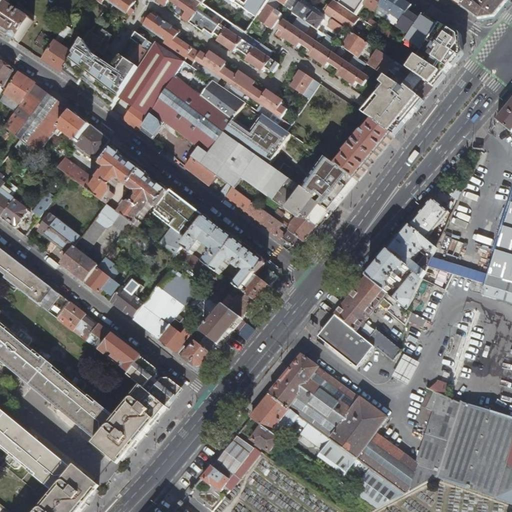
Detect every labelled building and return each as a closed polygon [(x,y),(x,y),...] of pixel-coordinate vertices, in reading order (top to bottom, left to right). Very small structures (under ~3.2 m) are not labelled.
[(0,0),(0,15),(8,3),(10,0),(0,0)] [(95,0),(103,5),(106,0),(132,17),(135,11),(133,9),(138,2),(133,0),(95,0)] [(156,0),(166,7),(171,0),(187,12),(183,18),(212,38),(215,34),(221,25),(225,19),(218,15),(214,20),(198,9),(202,3),(196,0),(156,0)] [(233,0),(259,17),(269,0),(233,0)] [(281,2),(277,0),(269,0),(259,17),(257,19),(273,29),(283,14),(279,11),(280,8),(279,7),(282,3),(281,2)] [(341,5),(335,0),(331,6),(329,5),(325,10),(327,12),(325,14),(333,19),(344,27),(352,32),(361,18),(357,16),(341,5)] [(343,0),(341,5),(357,16),(365,4),(368,0),(343,0)] [(368,0),(365,4),(376,12),(380,6),(384,0),(368,0)] [(387,14),(390,16),(392,13),(400,0),(384,0),(380,6),(389,12),(387,14)] [(399,22),(401,23),(409,12),(414,5),(405,0),(400,0),(392,13),(401,19),(399,22)] [(476,0),(476,1),(475,0),(465,0),(461,7),(465,9),(479,18),(495,16),(508,0),(476,0)] [(18,14),(20,11),(8,3),(0,15),(0,31),(19,44),(34,21),(22,12),(20,15),(18,14)] [(325,21),(299,3),(292,13),(299,17),(311,26),(322,33),(324,31),(320,28),(325,21)] [(414,5),(409,12),(420,20),(421,19),(424,14),(425,13),(414,5)] [(398,27),(410,35),(420,20),(409,12),(401,23),(398,27)] [(464,54),(461,36),(442,24),(441,25),(424,14),(421,19),(394,60),(395,61),(404,66),(436,88),(464,54)] [(311,26),(299,17),(294,26),(285,20),(279,29),(286,33),(283,37),(299,48),(302,44),(314,52),(311,56),(328,67),(330,63),(342,71),(339,75),(356,87),(359,82),(365,87),(371,78),(362,72),(368,64),(359,58),(356,56),(351,64),(334,53),(339,45),(328,37),(322,45),(306,34),(311,26)] [(197,61),(201,55),(178,39),(182,33),(162,19),(157,26),(154,24),(150,29),(175,47),(172,52),(187,62),(193,67),(197,61)] [(340,34),(344,27),(333,19),(328,26),(340,34)] [(382,27),(371,19),(368,23),(379,31),(382,27)] [(117,35),(97,22),(91,31),(99,36),(103,29),(112,35),(106,45),(109,47),(117,35)] [(72,29),(67,25),(43,60),(63,73),(65,71),(76,54),(61,45),(72,29)] [(270,58),(274,52),(262,44),(258,50),(242,39),(246,33),(234,25),(230,31),(221,25),(215,34),(222,38),(219,42),(236,54),(238,49),(250,57),(247,61),(264,73),(267,68),(275,74),(281,65),(270,58)] [(393,34),(382,27),(379,31),(390,38),(393,34)] [(65,71),(63,73),(77,83),(82,76),(84,78),(91,69),(94,70),(99,62),(95,59),(94,61),(86,56),(89,52),(94,55),(96,51),(104,55),(109,47),(106,45),(112,35),(103,29),(99,36),(91,31),(76,54),(65,71)] [(353,32),(343,47),(356,56),(359,58),(369,43),(353,32)] [(150,41),(137,33),(132,40),(135,42),(130,49),(134,52),(128,60),(140,69),(142,66),(145,62),(150,54),(144,50),(150,41)] [(145,62),(174,81),(176,77),(187,62),(172,52),(158,42),(150,54),(145,62)] [(379,50),(369,65),(385,76),(395,61),(394,60),(379,50)] [(105,62),(94,55),(89,52),(86,56),(94,61),(95,59),(99,62),(94,70),(91,69),(84,78),(91,83),(100,90),(106,82),(108,83),(108,82),(107,81),(108,80),(108,79),(108,78),(109,78),(110,77),(111,77),(106,74),(111,66),(105,62)] [(282,107),(285,103),(269,91),(266,96),(254,88),(257,83),(240,72),(238,76),(226,68),(229,64),(212,53),(209,57),(203,53),(201,55),(197,61),(206,67),(202,73),(214,81),(218,75),(234,87),(230,92),(242,100),(246,95),(262,106),(259,111),(266,116),(270,119),(274,114),(283,120),(289,111),(282,107)] [(128,60),(119,55),(111,66),(106,74),(111,77),(110,77),(109,78),(108,78),(108,79),(108,80),(107,81),(108,82),(108,83),(106,82),(100,90),(96,97),(112,110),(118,101),(128,87),(140,69),(128,60)] [(19,74),(0,61),(0,95),(5,89),(3,88),(4,87),(8,90),(19,74)] [(151,73),(171,86),(174,81),(145,62),(142,66),(151,73)] [(193,67),(187,62),(176,77),(188,86),(199,70),(193,67)] [(151,73),(142,66),(140,69),(128,87),(138,93),(151,73)] [(405,85),(408,88),(409,88),(425,100),(436,88),(404,66),(401,71),(411,78),(405,85)] [(298,78),(292,87),(311,100),(322,85),(302,71),(297,77),(298,78)] [(152,103),(157,106),(171,86),(151,73),(138,93),(152,103)] [(37,86),(19,74),(8,90),(2,100),(17,110),(37,86)] [(188,86),(176,77),(174,81),(171,86),(157,106),(154,111),(165,120),(210,155),(226,134),(234,122),(202,97),(188,86)] [(407,91),(388,78),(384,85),(388,88),(380,98),(383,100),(394,109),(395,107),(410,119),(425,100),(409,88),(408,88),(407,91)] [(230,92),(214,81),(202,97),(234,122),(236,119),(248,104),(242,100),(230,92)] [(56,134),(73,112),(74,112),(37,86),(17,110),(4,128),(21,140),(33,149),(41,155),(56,134)] [(148,109),(152,103),(138,93),(128,87),(118,101),(128,108),(134,99),(148,109)] [(394,109),(383,100),(379,106),(404,126),(410,119),(395,107),(394,109)] [(511,102),(498,119),(511,130),(511,102)] [(157,106),(152,103),(148,109),(151,111),(153,113),(154,111),(157,106)] [(153,113),(151,111),(149,114),(136,105),(125,120),(140,132),(141,130),(153,113)] [(377,108),(373,113),(382,119),(399,132),(404,126),(379,106),(377,108)] [(165,120),(154,111),(153,113),(141,130),(152,138),(165,120)] [(63,132),(78,143),(91,126),(73,112),(56,134),(60,137),(63,132)] [(373,113),(369,118),(374,121),(376,122),(379,124),(395,136),(399,132),(382,119),(373,113)] [(270,119),(266,116),(254,133),(236,119),(234,122),(226,134),(270,165),(292,134),(270,119)] [(349,155),(339,166),(359,181),(395,136),(379,124),(376,122),(366,134),(363,131),(358,137),(360,138),(348,154),(349,155)] [(99,158),(111,141),(91,126),(78,143),(75,147),(84,154),(86,152),(93,158),(99,158)] [(305,216),(320,227),(332,214),(316,202),(318,199),(306,190),(270,165),(226,134),(210,155),(201,148),(194,158),(218,176),(229,184),(234,188),(236,190),(244,179),(302,220),(305,216)] [(33,149),(21,140),(15,148),(27,157),(33,149)] [(334,162),(340,154),(325,143),(319,151),(334,162)] [(122,182),(131,188),(143,172),(116,150),(103,167),(108,171),(95,187),(92,187),(90,191),(103,200),(108,204),(115,195),(115,189),(114,188),(119,182),(122,182)] [(94,179),(66,158),(59,168),(87,188),(94,179)] [(211,186),(218,176),(194,158),(186,167),(211,186)] [(327,158),(306,190),(318,199),(316,202),(332,214),(359,181),(339,166),(327,158)] [(154,206),(159,209),(171,193),(143,172),(131,188),(139,194),(139,198),(135,203),(134,203),(129,205),(122,214),(133,223),(140,228),(142,224),(142,221),(154,206)] [(0,192),(8,182),(0,175),(0,192)] [(229,184),(221,194),(226,198),(234,188),(229,184)] [(263,226),(271,215),(236,190),(234,188),(226,198),(263,226)] [(463,192),(457,188),(453,194),(459,199),(463,192)] [(33,211),(41,217),(56,197),(48,191),(33,211)] [(177,256),(207,217),(173,191),(171,193),(159,209),(155,215),(173,228),(161,244),(174,254),(177,256)] [(13,204),(0,194),(0,216),(3,218),(13,204)] [(450,212),(433,198),(411,225),(428,239),(450,212)] [(31,210),(17,199),(13,204),(3,218),(16,229),(18,228),(31,212),(31,210)] [(108,204),(103,200),(98,206),(104,211),(109,205),(108,204)] [(122,214),(109,205),(104,211),(82,240),(80,242),(90,250),(107,228),(112,225),(124,234),(133,223),(122,214)] [(511,207),(483,294),(511,303),(511,207)] [(279,209),(273,217),(290,230),(292,227),(292,226),(289,223),(288,224),(281,219),(285,214),(279,209)] [(291,233),(293,231),(290,230),(273,217),(271,215),(263,226),(284,242),(285,241),(300,252),(306,244),(291,233)] [(39,233),(70,256),(76,248),(80,242),(82,240),(52,216),(39,233)] [(305,216),(302,220),(293,231),(291,233),(306,244),(320,227),(305,216)] [(212,269),(214,270),(237,240),(207,217),(177,256),(180,258),(205,277),(212,269)] [(397,234),(401,237),(410,226),(406,223),(397,234)] [(411,225),(410,226),(401,237),(390,250),(410,266),(415,271),(423,277),(437,247),(428,239),(411,225)] [(443,249),(449,251),(453,236),(447,234),(443,249)] [(267,263),(237,240),(214,270),(216,271),(221,275),(232,261),(237,264),(236,265),(237,265),(236,267),(238,268),(236,271),(239,273),(242,269),(242,270),(243,269),(247,272),(237,286),(244,292),(247,287),(257,275),(263,268),(265,266),(267,268),(270,269),(280,276),(278,269),(268,261),(267,263)] [(55,290),(0,247),(0,273),(7,279),(5,281),(40,308),(49,297),(55,290)] [(99,266),(76,248),(70,256),(63,265),(87,283),(98,268),(99,266)] [(401,277),(408,269),(410,266),(390,250),(368,276),(408,309),(423,277),(415,271),(414,273),(399,290),(392,284),(394,280),(396,281),(398,278),(397,277),(399,275),(401,277)] [(180,258),(177,256),(174,254),(170,259),(176,264),(180,258)] [(206,335),(203,333),(186,319),(208,292),(192,281),(183,274),(174,267),(146,304),(134,319),(180,354),(193,338),(199,343),(202,345),(208,337),(206,335)] [(112,279),(98,268),(87,283),(101,294),(112,279)] [(187,268),(183,274),(192,281),(196,275),(187,268)] [(270,269),(262,279),(271,286),(280,276),(270,269)] [(247,292),(246,293),(258,302),(271,286),(262,279),(257,275),(247,287),(250,290),(248,293),(247,292)] [(388,310),(403,322),(408,309),(368,276),(337,314),(358,331),(385,298),(393,305),(388,310)] [(131,278),(112,302),(134,319),(146,304),(139,300),(146,290),(131,278)] [(53,309),(62,315),(71,303),(55,290),(49,297),(57,303),(53,309)] [(243,298),(241,296),(237,300),(231,296),(224,305),(226,306),(244,319),(258,302),(246,293),(243,298)] [(62,315),(77,328),(80,324),(86,317),(87,315),(71,303),(62,315)] [(212,322),(203,333),(206,335),(208,337),(221,347),(244,319),(226,306),(218,315),(216,313),(215,315),(217,317),(215,319),(213,317),(210,321),(212,322)] [(123,453),(151,421),(147,417),(152,411),(135,398),(118,418),(83,390),(87,385),(87,381),(79,374),(75,374),(71,379),(29,344),(33,340),(32,337),(24,330),(21,330),(17,334),(0,320),(0,312),(2,310),(0,308),(0,350),(3,352),(5,350),(22,364),(20,367),(25,370),(22,374),(27,377),(25,380),(38,390),(40,388),(45,392),(48,389),(54,394),(56,392),(74,406),(72,409),(79,415),(76,418),(81,422),(79,424),(100,441),(103,437),(123,453)] [(358,331),(337,314),(324,330),(323,331),(333,339),(330,343),(359,366),(376,345),(369,340),(358,331)] [(99,327),(86,317),(80,324),(93,333),(99,327)] [(95,343),(93,345),(101,352),(114,335),(100,325),(99,327),(93,333),(101,340),(97,345),(95,343)] [(378,329),(369,340),(376,345),(387,355),(393,342),(378,329)] [(129,365),(126,370),(131,374),(139,364),(144,358),(114,335),(101,352),(107,356),(111,351),(115,354),(116,356),(122,361),(124,361),(129,365)] [(215,355),(221,347),(208,337),(202,345),(215,355)] [(186,359),(199,343),(193,338),(180,354),(186,359)] [(403,349),(393,342),(387,355),(383,365),(407,377),(411,369),(393,361),(403,349)] [(215,355),(202,345),(199,343),(186,359),(197,368),(204,367),(215,355)] [(388,416),(303,355),(271,394),(371,467),(405,492),(416,461),(376,432),(388,416)] [(414,380),(420,364),(414,362),(411,369),(407,377),(414,380)] [(156,377),(139,364),(131,374),(162,398),(164,394),(169,397),(168,394),(171,393),(172,393),(173,391),(173,390),(173,388),(172,386),(170,385),(167,386),(164,383),(166,380),(158,374),(156,377)] [(169,400),(169,397),(164,394),(162,398),(131,374),(129,376),(144,388),(135,398),(152,411),(159,402),(163,406),(169,400)] [(452,387),(439,383),(429,387),(440,392),(449,396),(452,387)] [(440,392),(429,387),(420,405),(433,412),(440,392)] [(440,392),(433,412),(416,461),(405,492),(437,475),(462,401),(449,396),(440,392)] [(371,467),(271,394),(252,417),(263,425),(280,437),(281,438),(296,420),(306,428),(302,433),(325,450),(323,451),(332,458),(333,466),(338,465),(348,473),(351,468),(364,478),(371,467)] [(511,415),(462,401),(437,475),(496,494),(506,461),(511,442),(511,415)] [(151,421),(163,406),(159,402),(152,411),(147,417),(151,421)] [(0,447),(9,455),(5,459),(5,463),(14,470),(18,469),(21,465),(56,494),(41,511),(74,511),(92,491),(72,475),(75,471),(55,454),(53,456),(48,452),(46,455),(39,449),(37,452),(19,437),(21,434),(14,429),(17,426),(12,422),(13,420),(0,408),(0,447)] [(270,451),(280,437),(263,425),(253,439),(270,451)] [(254,447),(237,435),(231,442),(233,444),(234,442),(249,455),(254,447)] [(218,458),(219,459),(220,459),(234,470),(236,471),(249,455),(234,442),(233,444),(231,442),(218,458)] [(0,511),(39,511),(70,474),(59,464),(45,453),(33,443),(0,483),(0,511)] [(236,471),(230,478),(236,483),(259,454),(261,451),(259,450),(255,447),(254,447),(249,455),(236,471)] [(220,459),(214,467),(229,477),(234,470),(220,459)] [(511,462),(506,461),(496,494),(511,498),(511,462)] [(221,491),(230,478),(229,477),(214,467),(213,466),(212,465),(202,478),(210,484),(211,483),(221,491)] [(371,467),(364,478),(355,490),(378,507),(405,492),(371,467)]
